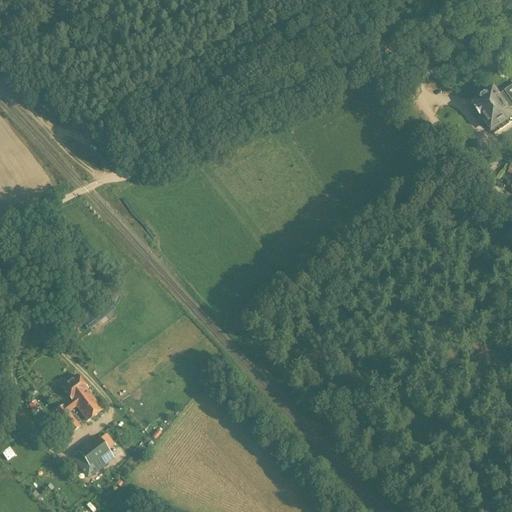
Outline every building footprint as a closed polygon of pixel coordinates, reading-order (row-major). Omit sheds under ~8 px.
[(494,135),(511,121),(511,116),(508,110),(511,107),(511,85),(504,91),(505,92),(498,96),(493,89),(472,104),(476,109),(474,111),(479,119),(482,117),(494,135)] [(82,320),(89,328),(113,309),(106,301),(82,320)] [(81,427),(69,413),(76,408),(87,422),(103,410),(89,391),(88,392),(76,376),(62,387),(71,400),(55,412),(72,434),(81,427)] [(28,406),(33,413),(40,407),(35,401),(28,406)] [(152,437),(156,440),(161,433),(158,430),(152,437)] [(113,446),(105,435),(100,439),(98,437),(70,458),(86,479),(114,459),(108,450),(113,446)]
